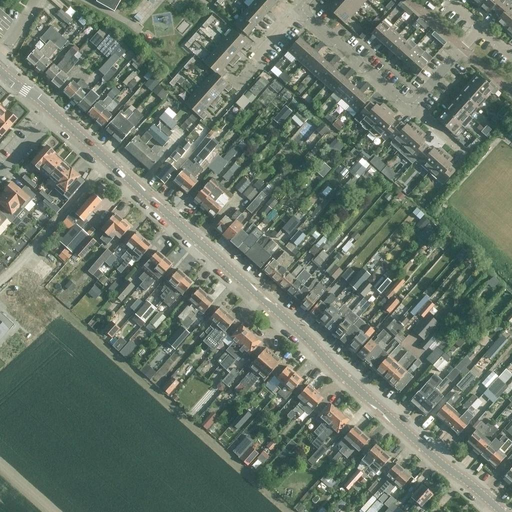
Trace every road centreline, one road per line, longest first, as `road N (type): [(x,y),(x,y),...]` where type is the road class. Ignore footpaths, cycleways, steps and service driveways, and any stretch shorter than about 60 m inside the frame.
road 1 (tertiary): [(498,511),(56,116)]
road 2 (residential): [(301,9),(411,104)]
